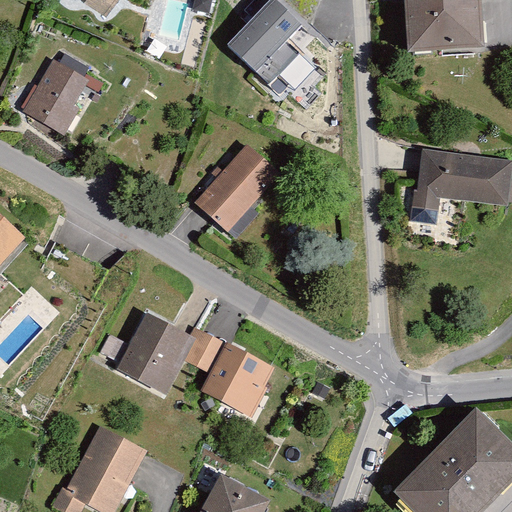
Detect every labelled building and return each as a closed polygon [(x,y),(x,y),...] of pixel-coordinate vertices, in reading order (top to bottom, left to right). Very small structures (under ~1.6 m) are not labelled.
[(72,0),(95,18),(110,0),(72,0)] [(302,24),(277,0),(268,0),(223,47),(252,75),(302,24)] [(470,0),(389,0),(394,59),(475,53),(470,0)] [(91,84),(47,57),(10,115),(54,143),(91,84)] [(508,164),(414,146),(401,217),(430,222),(434,200),(500,212),(508,164)] [(274,182),(237,147),(183,205),(219,239),(274,182)] [(0,222),(0,262),(20,240),(0,222)] [(189,341),(138,318),(110,379),(160,402),(189,341)] [(270,374),(218,347),(192,396),(244,424),(270,374)] [(511,468),(465,421),(384,501),(395,511),(480,511),(511,480),(511,468)] [(116,511),(147,457),(96,429),(58,496),(87,511),(116,511)] [(262,511),(265,507),(214,480),(197,511),(262,511)]
